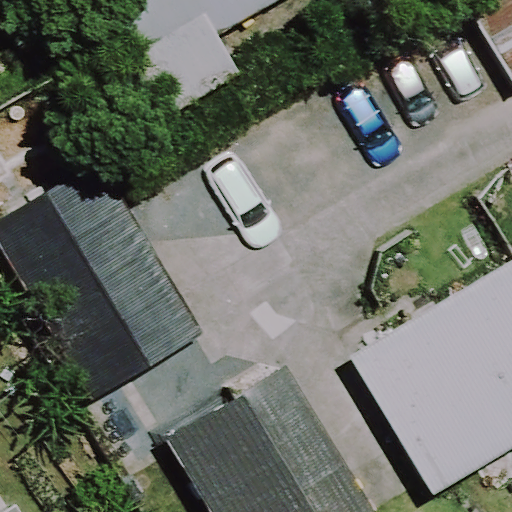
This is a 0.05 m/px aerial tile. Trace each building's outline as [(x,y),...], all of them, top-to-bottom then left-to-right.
[(218,34),(278,0),(82,0),(153,122),(241,72),(218,34)] [(511,0),(462,0),(511,84),(511,0)] [(205,335),(101,158),(0,216),(0,248),(90,402),(205,335)] [(511,446),(511,257),(348,353),(431,493),(511,446)] [(379,511),(287,361),(165,435),(212,511),(379,511)]
